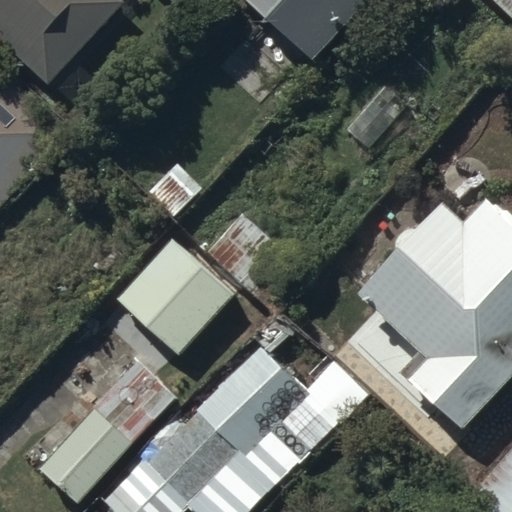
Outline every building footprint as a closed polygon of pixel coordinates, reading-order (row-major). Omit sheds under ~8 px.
[(0,0),(0,26),(40,64),(101,0),(0,0)] [(273,0),(313,37),(348,0),(273,0)] [(0,179),(63,114),(0,54),(0,179)] [(255,210),(209,259),(275,321),(321,272),(255,210)] [(449,221),(360,308),(423,372),(405,390),(461,448),(511,398),(511,227),(499,214),(470,242),(449,221)] [(129,318),(180,366),(241,306),(191,256),(129,318)] [(203,427),(113,511),(187,511),(191,508),(194,511),(266,511),(349,433),(271,351),(197,421),(203,427)] [(84,403),(32,456),(53,476),(44,485),(72,511),(87,511),(139,459),(136,455),(183,407),(146,370),(99,418),(84,403)] [(509,511),(511,511),(511,429),(470,476),(509,511)]
